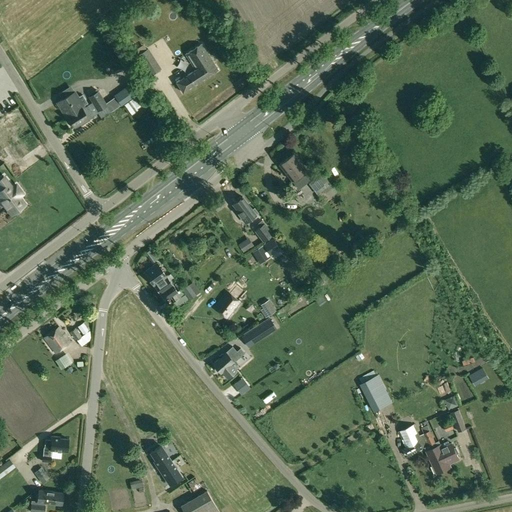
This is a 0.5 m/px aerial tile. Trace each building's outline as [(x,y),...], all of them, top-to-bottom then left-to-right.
[(177,81),(184,92),(219,70),(202,43),(187,53),(197,69),(177,81)] [(149,49),(138,56),(151,75),(162,68),(149,49)] [(115,97),(121,105),(136,94),(130,86),(115,97)] [(70,114),(81,107),(82,108),(87,105),(89,104),(83,94),(79,97),(75,91),(70,94),(59,101),(68,115),(70,114)] [(98,91),(89,96),(102,117),(111,111),(98,91)] [(124,104),(131,114),(137,110),(136,109),(143,104),(137,95),(124,104)] [(94,116),(87,105),(82,108),(81,107),(70,114),(76,125),(80,123),(81,124),(89,119),(88,119),(94,116)] [(302,172),(306,169),(294,153),(279,164),(291,180),(293,179),(296,183),(305,176),(302,172)] [(321,171),(307,182),(313,189),(323,202),(335,193),(326,182),(328,181),(321,171)] [(9,184),(3,189),(2,189),(0,190),(0,204),(2,206),(4,205),(12,215),(25,205),(19,197),(23,194),(16,185),(12,188),(9,184)] [(242,196),(232,204),(237,210),(236,211),(241,218),(243,217),(246,221),(258,212),(254,207),(252,209),(242,196)] [(257,227),(252,231),(261,242),(271,235),(260,220),(255,224),(257,227)] [(272,237),(266,241),(272,251),(279,247),(272,237)] [(242,241),(237,245),(242,252),(247,249),(242,241)] [(270,259),(263,247),(252,253),(260,265),(270,259)] [(165,300),(177,292),(157,263),(145,272),(165,300)] [(227,291),(214,308),(228,318),(241,302),(227,291)] [(270,303),(261,309),(259,310),(264,318),(275,311),(270,303)] [(268,319),(248,332),(241,336),(247,346),(274,329),(272,326),(268,319)] [(75,327),(70,331),(81,345),(89,339),(91,337),(90,330),(88,326),(85,322),(77,326),(83,335),(81,336),(75,327)] [(60,327),(44,337),(55,353),(71,343),(60,327)] [(231,364),(244,353),(240,348),(236,351),(232,347),(224,354),(222,354),(219,357),(219,359),(212,364),(220,374),(221,373),(227,380),(237,371),(231,364)] [(62,356),(55,361),(61,369),(68,364),(62,356)] [(482,366),(469,374),(475,383),(487,376),(482,366)] [(378,375),(361,384),(374,412),(386,406),(379,391),(385,388),(378,375)] [(450,402),(446,404),(448,409),(457,405),(453,396),(449,398),(450,402)] [(458,409),(451,412),(458,432),(466,429),(458,409)] [(446,432),(453,428),(451,422),(443,425),(446,432)] [(435,442),(430,431),(424,434),(430,445),(435,442)] [(46,441),(45,449),(44,449),(44,455),(43,455),(42,461),(50,462),(50,455),(51,455),(51,451),(67,452),(68,439),(59,439),(59,437),(52,437),(52,441),(46,441)] [(426,451),(437,474),(451,467),(450,464),(459,459),(457,454),(459,453),(456,448),(454,448),(452,443),(448,445),(447,442),(426,451)] [(159,466),(160,468),(171,461),(169,459),(170,459),(161,445),(150,453),(155,460),(153,461),(158,467),(159,466)] [(9,459),(0,466),(0,478),(15,467),(9,459)] [(171,461),(160,468),(159,469),(169,485),(182,476),(171,461)] [(50,477),(46,471),(38,477),(42,483),(50,477)] [(38,489),(37,502),(30,501),(29,511),(37,511),(43,511),(44,503),(61,505),(62,492),(47,491),(38,489)] [(207,511),(219,511),(207,490),(198,495),(207,511)] [(195,511),(189,500),(180,506),(183,511),(195,511)]
